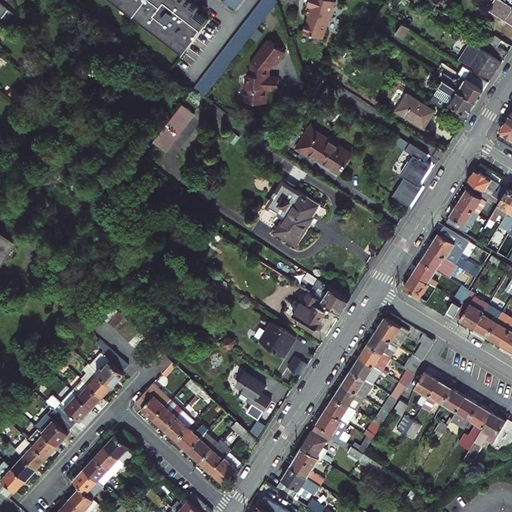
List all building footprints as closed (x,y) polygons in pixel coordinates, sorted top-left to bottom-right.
[(119,0),(124,3),(127,0),(139,9),(151,18),(148,22),(173,41),(176,37),(188,47),(209,21),(196,11),(199,8),(188,0),(119,0)] [(136,12),(139,9),(127,0),(124,3),(136,12)] [(262,0),(240,29),(236,34),(194,88),(205,96),(275,6),(279,1),(278,0),(262,0)] [(224,0),(236,9),(242,0),(224,0)] [(330,5),(331,1),(328,0),(305,0),(304,8),(305,8),(303,17),(306,18),(302,34),(322,39),(327,17),(329,18),(332,6),(330,5)] [(393,13),(401,0),(391,0),(385,11),(403,23),(410,27),(411,28),(413,25),(393,13)] [(423,11),(439,21),(449,5),(440,0),(421,0),(417,7),(423,11)] [(511,5),(503,0),(494,0),(489,9),(511,24),(511,5)] [(6,22),(14,12),(0,1),(0,17),(0,18),(6,22)] [(139,9),(136,12),(148,22),(151,18),(139,9)] [(439,21),(423,11),(414,24),(422,29),(420,32),(428,38),(439,21)] [(404,37),(410,27),(403,23),(397,33),(404,37)] [(508,53),(511,47),(511,45),(495,35),(491,42),(508,53)] [(176,37),(173,41),(186,51),(188,47),(176,37)] [(285,51),(271,40),(254,62),(256,74),(253,74),(254,83),(257,84),(251,93),(253,104),(274,101),(273,88),(282,86),(284,84),(282,75),(280,73),(271,75),(270,68),(274,62),(276,64),(285,51)] [(492,79),(502,63),(481,49),(470,66),(492,79)] [(439,76),(444,79),(478,101),(490,82),(471,70),(466,78),(462,75),(461,77),(453,78),(442,71),(439,76)] [(435,82),(440,85),(444,79),(439,76),(438,76),(435,82)] [(453,103),(449,110),(465,120),(478,101),(444,79),(440,85),(436,92),(453,103)] [(424,128),(435,110),(408,93),(397,110),(424,128)] [(194,114),(182,104),(165,126),(157,137),(154,140),(167,149),(194,114)] [(511,138),(511,122),(507,120),(502,128),(502,132),(511,138)] [(309,152),(341,172),(352,154),(311,128),(299,148),(308,154),(309,152)] [(405,177),(404,179),(422,190),(423,188),(420,186),(432,166),(425,161),(429,154),(411,142),(406,150),(414,155),(402,175),(405,177)] [(472,180),(493,194),(500,182),(478,169),(474,170),(469,178),(472,180)] [(404,179),(393,196),(411,207),(422,190),(404,179)] [(489,200),(493,194),(472,180),(460,200),(479,213),(488,200),(489,200)] [(286,216),(277,230),(297,243),(321,206),(294,189),(296,185),(288,181),(286,184),(285,183),(270,205),(286,216)] [(501,199),(508,187),(504,185),(498,197),(501,199)] [(505,215),(510,208),(511,205),(511,189),(508,187),(501,199),(490,217),(496,220),(501,213),(505,215)] [(479,213),(460,200),(447,221),(465,231),(468,226),(470,227),(479,213)] [(501,246),(511,226),(511,205),(510,208),(505,215),(491,240),(501,246)] [(459,243),(463,236),(445,225),(431,246),(459,264),(476,275),(481,269),(452,250),(457,242),(459,243)] [(511,226),(501,246),(508,250),(511,242),(511,226)] [(0,260),(4,263),(19,240),(0,227),(0,260)] [(423,259),(437,268),(450,277),(459,264),(431,246),(423,259)] [(489,260),(498,265),(501,259),(493,254),(489,260)] [(437,268),(423,259),(415,272),(429,281),(436,286),(440,280),(433,276),(437,268)] [(429,281),(415,272),(406,286),(420,295),(429,281)] [(315,285),(310,292),(331,305),(343,313),(351,300),(310,273),(306,279),(315,285)] [(500,302),(506,306),(511,296),(511,295),(511,278),(506,289),(507,290),(500,302)] [(471,290),(463,285),(455,297),(463,303),(471,290)] [(315,330),(331,305),(310,292),(303,287),(297,296),(294,299),(286,311),(315,330)] [(462,305),(456,315),(465,321),(475,327),(484,312),(489,303),(475,295),(477,292),(471,289),(471,290),(463,303),(462,305)] [(454,300),(448,310),(456,315),(462,305),(454,300)] [(484,312),(475,327),(482,331),(489,335),(502,313),(503,311),(495,307),(489,303),(484,312)] [(113,304),(103,315),(108,321),(119,310),(113,304)] [(119,310),(108,321),(114,326),(124,315),(119,310)] [(502,343),(511,328),(511,326),(511,318),(507,316),(502,313),(489,335),(495,339),(502,343)] [(130,320),(124,315),(114,326),(119,331),(130,320)] [(388,315),(378,330),(400,344),(401,345),(411,330),(388,315)] [(125,336),(135,325),(130,320),(119,331),(125,336)] [(285,355),(297,337),(273,322),(261,340),(285,355)] [(141,330),(135,325),(125,336),(131,341),(141,330)] [(511,349),(511,329),(511,328),(502,343),(509,347),(511,349)] [(146,335),(141,330),(131,341),(136,346),(146,335)] [(378,330),(370,343),(391,357),(400,344),(378,330)] [(437,340),(427,334),(414,353),(424,360),(437,340)] [(151,340),(146,335),(136,346),(141,351),(151,340)] [(90,364),(94,366),(105,354),(111,348),(101,338),(95,345),(102,351),(90,364)] [(230,347),(232,346),(234,342),(233,340),(230,338),(227,338),(225,342),(226,344),(230,347)] [(147,356),(157,345),(151,340),(141,351),(147,356)] [(370,343),(361,356),(382,369),(388,373),(389,371),(384,368),(391,357),(370,343)] [(162,350),(157,345),(147,356),(152,361),(162,350)] [(69,365),(79,353),(73,348),(63,359),(69,365)] [(111,348),(105,354),(94,366),(113,385),(125,372),(123,371),(129,364),(111,348)] [(158,366),(168,356),(167,354),(162,350),(152,361),(158,366)] [(413,353),(405,366),(408,368),(415,372),(423,361),(424,360),(414,353),(413,353)] [(158,366),(164,372),(174,361),(168,356),(158,366)] [(296,356),(289,367),(302,375),(309,364),(296,356)] [(361,356),(353,369),(367,378),(373,370),(379,374),(382,369),(361,356)] [(88,372),(83,378),(103,396),(113,385),(94,366),(90,364),(89,363),(84,368),(88,372)] [(400,381),(407,386),(415,372),(408,368),(400,381)] [(345,382),(366,396),(374,383),(367,378),(353,369),(345,382)] [(430,395),(440,378),(437,376),(429,371),(426,370),(416,386),(430,395)] [(256,397),(252,404),(263,411),(271,399),(261,392),(266,384),(246,371),(237,385),(244,389),(241,393),(248,398),(251,393),(256,397)] [(72,390),(79,395),(92,408),(103,396),(83,378),(72,390)] [(192,378),(187,383),(199,395),(204,389),(192,378)] [(444,401),(453,386),(447,382),(440,378),(430,395),(424,406),(431,410),(438,398),(444,401)] [(407,386),(400,381),(391,394),(393,395),(399,399),(407,386)] [(345,382),(336,396),(357,409),(366,396),(345,382)] [(155,419),(172,400),(153,383),(136,401),(155,419)] [(458,409),(467,394),(460,390),(453,386),(444,401),(458,409)] [(204,389),(199,395),(210,405),(215,399),(204,389)] [(72,390),(61,402),(68,408),(79,395),(72,390)] [(458,409),(452,419),(465,427),(471,417),(480,402),(473,398),(467,394),(458,409)] [(61,402),(56,408),(74,424),(79,418),(81,420),(92,408),(79,395),(68,408),(61,402)] [(384,408),(390,412),(399,399),(393,395),(384,408)] [(336,396),(328,408),(349,422),(357,409),(336,396)] [(410,403),(401,398),(394,409),(403,414),(410,403)] [(166,430),(183,411),(172,400),(155,419),(166,430)] [(470,449),(494,411),(487,406),(480,402),(471,417),(477,421),(470,433),(466,431),(459,442),(470,449)] [(384,408),(383,407),(375,420),(382,425),(390,412),(384,408)] [(56,408),(39,426),(59,445),(70,432),(68,431),(74,424),(56,408)] [(319,423),(334,433),(340,436),(349,422),(328,408),(319,423)] [(166,430),(178,440),(190,426),(195,422),(183,411),(166,430)] [(501,449),(511,441),(511,417),(509,416),(508,419),(503,416),(494,411),(470,449),(464,458),(473,463),(484,444),(483,443),(487,438),(494,442),(493,444),(501,449)] [(397,428),(400,429),(407,434),(415,420),(406,414),(397,428)] [(367,434),(373,438),(382,425),(375,420),(367,416),(362,424),(369,428),(366,433),(367,434)] [(232,427),(244,437),(250,431),(238,420),(232,427)] [(415,420),(407,434),(405,436),(401,443),(408,447),(422,424),(415,420)] [(440,438),(449,424),(441,420),(433,434),(440,438)] [(189,451),(207,431),(209,429),(203,423),(196,432),(190,426),(178,440),(189,451)] [(304,445),(318,455),(329,438),(330,439),(334,433),(319,423),(304,445)] [(39,426),(28,438),(48,456),(59,445),(39,426)] [(117,433),(106,445),(126,463),(137,451),(133,447),(139,441),(125,429),(119,435),(117,433)] [(201,461),(219,442),(207,431),(189,451),(201,461)] [(244,437),(255,448),(260,440),(250,431),(244,437)] [(373,438),(367,434),(358,448),(364,452),(373,438)] [(17,448),(24,455),(38,468),(48,456),(28,438),(27,437),(17,448)] [(212,472),(230,452),(219,442),(201,461),(212,472)] [(361,459),(365,452),(364,452),(358,448),(352,444),(348,451),(361,459)] [(106,445),(96,456),(114,473),(115,474),(126,463),(106,445)] [(304,445),(292,465),(308,476),(322,484),(326,477),(313,469),(321,456),(318,455),(304,445)] [(242,463),(230,452),(212,472),(224,483),(242,463)] [(326,452),(323,457),(330,462),(333,457),(326,452)] [(24,455),(14,466),(27,479),(38,468),(24,455)] [(96,456),(85,468),(99,480),(104,485),(114,473),(96,456)] [(382,470),(386,465),(374,458),(371,463),(382,470)] [(0,465),(0,488),(9,496),(15,489),(17,491),(27,479),(14,466),(6,459),(0,465)] [(308,476),(292,465),(279,485),(295,496),(308,476)] [(74,480),(81,486),(93,497),(102,487),(96,482),(99,480),(85,468),(74,480)] [(81,486),(71,498),(84,510),(95,499),(93,497),(81,486)] [(173,506),(174,507),(179,511),(203,511),(202,510),(207,505),(192,491),(187,497),(191,501),(186,506),(182,503),(179,500),(173,506)] [(317,500),(308,494),(303,501),(312,507),(317,500)] [(266,495),(254,511),(273,511),(271,510),(276,502),(266,495)] [(187,497),(182,503),(186,506),(191,501),(187,497)] [(60,510),(62,511),(85,511),(84,510),(71,498),(60,510)]
